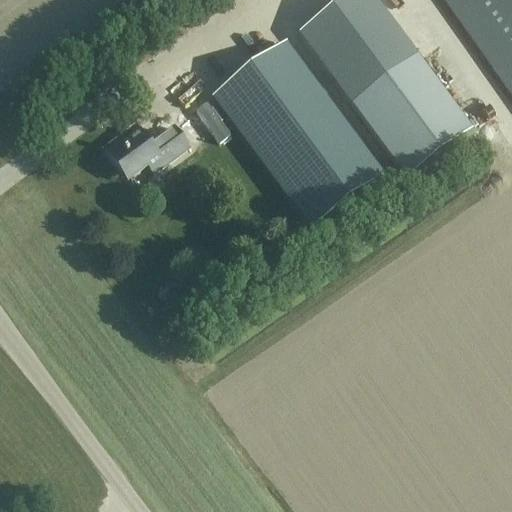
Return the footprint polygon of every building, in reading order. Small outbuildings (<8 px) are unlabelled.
[(511,0),(444,0),(511,96),(511,0)] [(208,39),(225,25),(217,15),(200,30),(208,39)] [(214,100),(311,231),(382,178),(285,47),(214,100)] [(407,182),(472,134),(412,53),(347,101),(407,182)] [(120,174),(121,173),(125,170),(133,181),(148,169),(154,177),(189,151),(174,130),(150,148),(138,133),(121,145),(118,141),(104,152),(120,174)] [(66,170),(64,155),(47,157),(49,171),(66,170)]
